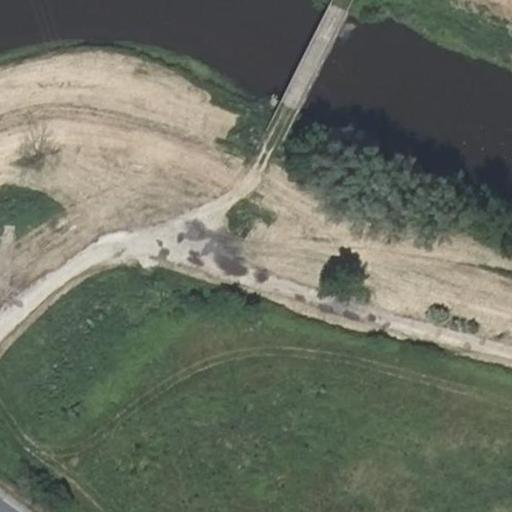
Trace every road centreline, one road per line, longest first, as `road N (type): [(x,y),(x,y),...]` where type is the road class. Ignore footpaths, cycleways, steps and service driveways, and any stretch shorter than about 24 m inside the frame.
road 1 (track): [(0,333),(17,310),(86,265),(137,252),(188,254),(511,347)]
road 2 (track): [(188,254),(271,157),(349,0)]
